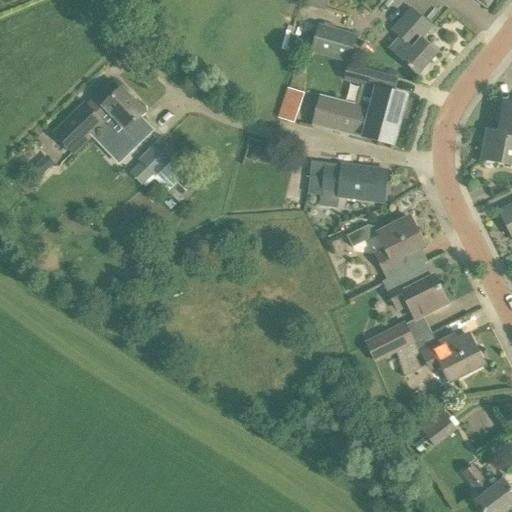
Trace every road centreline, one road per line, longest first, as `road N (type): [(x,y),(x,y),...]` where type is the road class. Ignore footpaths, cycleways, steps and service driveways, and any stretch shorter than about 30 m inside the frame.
road 1 (residential): [(446,164),(303,145),(197,103),(141,58),(112,0)]
road 2 (residential): [(511,315),(446,164)]
road 3 (residential): [(446,164),(454,116),(511,38)]
